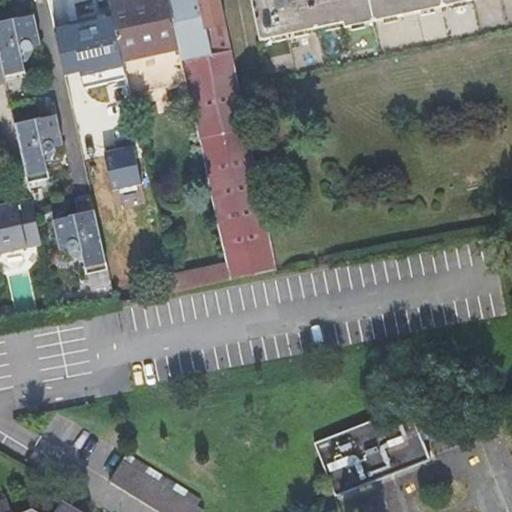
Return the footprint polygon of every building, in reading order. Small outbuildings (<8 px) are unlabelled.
[(180,52),(168,0),(112,0),(109,1),(111,12),(123,65),(129,92),(131,99),(188,87),(180,52)] [(226,263),(230,281),(278,272),(237,75),(216,80),(205,26),(218,24),(219,29),(227,27),(221,0),(168,0),(180,52),(188,87),(226,263)] [(352,59),(338,0),(251,0),(269,78),(352,59)] [(455,0),(338,0),(352,59),(465,39),(455,0)] [(511,29),(511,0),(455,0),(465,39),(511,29)] [(93,100),(129,92),(123,65),(111,12),(53,25),(64,71),(86,66),(93,100)] [(34,16),(0,23),(0,55),(5,77),(26,73),(22,54),(24,50),(25,51),(26,51),(27,52),(28,52),(29,52),(30,51),(31,51),(31,50),(32,50),(32,49),(32,48),(32,47),(32,46),(32,45),(40,43),(34,16)] [(216,80),(237,75),(227,27),(219,29),(218,24),(205,26),(216,80)] [(23,159),(27,177),(48,173),(44,154),(47,150),(47,151),(48,152),(49,152),(50,152),(51,152),(52,152),(53,151),(54,151),(54,150),(54,149),(55,149),(55,148),(55,147),(55,146),(54,145),(62,144),(56,116),(15,125),(23,159)] [(0,205),(0,252),(42,243),(32,199),(1,206),(0,205)] [(139,232),(160,228),(155,206),(134,211),(139,232)] [(86,269),(107,264),(95,212),(54,221),(60,248),(69,246),(69,247),(69,248),(69,249),(69,250),(70,250),(71,251),(72,251),(73,251),(74,251),(75,251),(76,250),(77,250),(77,249),(77,248),(78,248),(81,250),(86,269)] [(170,275),(174,291),(230,281),(226,263),(170,275)] [(408,405),(315,443),(336,497),(430,459),(408,405)] [(190,511),(192,510),(114,469),(99,498),(124,511),(190,511)]
